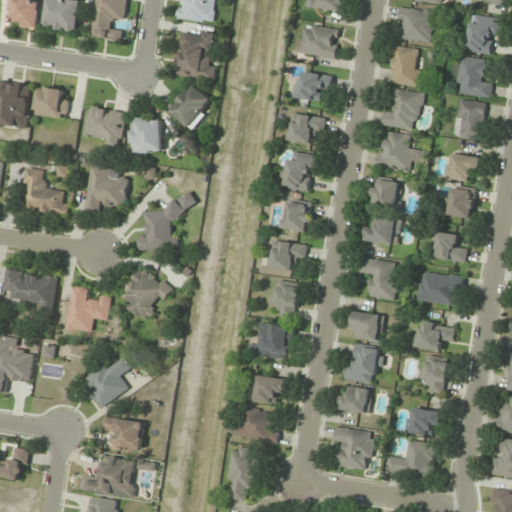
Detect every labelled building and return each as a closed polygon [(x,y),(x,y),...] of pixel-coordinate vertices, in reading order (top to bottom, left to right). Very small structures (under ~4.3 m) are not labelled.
[(12,0),(10,18),(19,19),(18,27),(40,30),(43,0),(40,0),(12,0)] [(78,32),(83,1),(76,0),(48,0),(45,28),(78,32)] [(97,0),(93,37),(123,41),(124,31),(114,30),(116,19),(127,20),(129,0),(97,0)] [(220,0),(181,0),(179,19),(217,25),(220,0)] [(310,0),(309,7),(344,11),(345,0),(310,0)] [(399,27),(405,27),(404,41),(433,43),(436,11),(401,7),(399,27)] [(504,18),(472,14),(468,51),(491,54),(493,37),(501,38),(504,18)] [(338,59),(341,29),(302,25),(299,55),(338,59)] [(177,77),(216,82),(218,61),(211,60),(214,33),(183,29),(177,77)] [(425,51),(397,46),(391,83),(418,88),(425,51)] [(462,56),(457,93),(492,98),(494,82),(485,81),(488,60),(462,56)] [(295,98),(320,101),(322,92),(332,93),(334,76),(299,71),(295,98)] [(0,126),(29,130),(33,84),(0,81),(0,126)] [(170,109),(190,130),(216,105),(196,84),(170,109)] [(63,99),(65,91),(41,86),(35,114),(66,120),(70,100),(63,99)] [(383,126),(414,131),(415,120),(422,121),(426,93),(399,89),(395,112),(386,111),(383,126)] [(490,104),(461,99),(455,136),(484,141),(490,104)] [(313,144),(315,134),(324,135),(327,118),(294,113),(290,141),(313,144)] [(132,154),(163,154),(163,118),(132,118),(132,154)] [(413,173),(415,161),(426,163),(427,151),(409,148),(411,135),(385,131),(379,168),(413,173)] [(309,191),(311,173),(319,174),(322,156),(291,151),(285,188),(309,191)] [(473,173),(478,175),(483,161),(455,152),(447,176),(469,183),(473,173)] [(123,168),(92,164),(87,213),(104,215),(105,204),(127,207),(130,181),(122,180),(123,168)] [(24,211),(67,216),(70,191),(46,188),(49,171),(29,168),(24,211)] [(402,182),(375,181),(374,208),(401,209),(402,182)] [(445,213),(471,220),(478,191),(452,185),(445,213)] [(312,203),(286,201),(284,230),(311,232),(312,203)] [(139,252),(181,250),(180,237),(174,237),(173,222),(184,221),(183,207),(196,207),(196,203),(146,206),(147,236),(138,236),(139,252)] [(376,227),(368,226),(367,241),(399,245),(402,220),(377,217),(376,227)] [(461,236),(439,232),(435,258),(466,262),(468,248),(459,247),(461,236)] [(308,246),(275,240),(271,268),(294,272),(295,262),(305,264),(308,246)] [(370,298),(397,300),(401,262),(364,259),(363,275),(372,275),(370,298)] [(174,290),(146,266),(123,294),(135,303),(130,308),(146,323),(174,290)] [(56,313),(60,275),(6,270),(4,290),(14,291),(13,300),(45,303),(44,312),(56,313)] [(418,301),(461,307),(465,276),(422,271),(418,301)] [(275,316),(298,318),(302,283),(279,281),(275,316)] [(67,330),(97,333),(98,322),(110,324),(113,299),(92,297),(93,288),(72,286),(67,330)] [(353,338),(383,341),(386,315),(356,312),(353,338)] [(457,328),(421,321),(417,346),(443,351),(445,341),(454,343),(457,328)] [(295,328),(262,323),(259,345),(249,344),(248,354),(291,360),(295,328)] [(0,393),(10,394),(11,382),(33,383),(36,348),(0,345),(0,393)] [(346,380),(372,384),(373,375),(382,376),(385,349),(359,346),(357,362),(349,361),(346,380)] [(429,380),(427,391),(447,393),(451,359),(425,356),(422,380),(429,380)] [(83,379),(101,408),(132,389),(115,360),(83,379)] [(287,394),(288,378),(255,376),(254,401),(281,403),(281,394),(287,394)] [(371,413),(373,389),(344,387),(342,411),(371,413)] [(511,396),(505,396),(500,432),(511,433),(511,396)] [(232,424),(230,438),(279,443),(281,431),(275,430),(277,412),(245,408),(243,425),(232,424)] [(434,428),(442,429),(444,411),(415,408),(412,433),(433,435),(434,428)] [(147,422),(107,416),(104,433),(116,435),(114,450),(143,454),(147,422)] [(341,467),(372,471),(377,433),(338,427),(335,444),(344,445),(341,467)] [(511,439),(506,439),(504,457),(494,456),(492,475),(511,477),(511,439)] [(434,479),(439,446),(411,441),(408,457),(391,455),(389,472),(434,479)] [(0,476),(26,481),(31,450),(11,447),(10,454),(0,452),(0,476)] [(258,491),(262,459),(253,457),(254,449),(234,447),(230,480),(236,480),(233,498),(246,500),(247,489),(258,491)] [(82,491),(135,498),(141,460),(106,455),(104,475),(84,473),(82,491)] [(121,511),(123,501),(91,497),(89,511),(121,511)]
